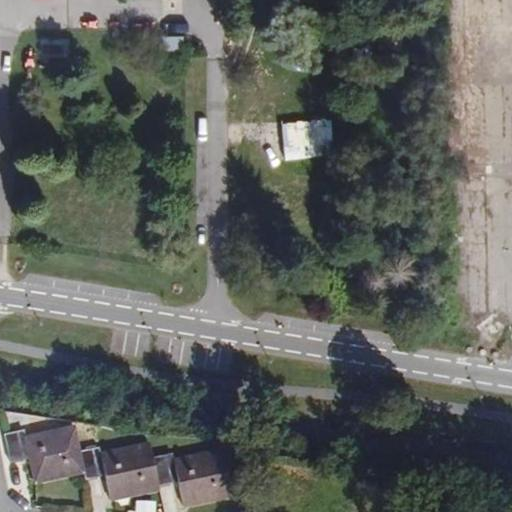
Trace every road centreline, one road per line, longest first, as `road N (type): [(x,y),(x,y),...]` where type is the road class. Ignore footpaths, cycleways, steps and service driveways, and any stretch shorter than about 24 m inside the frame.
road 1 (secondary): [(0,293),(511,380)]
road 2 (track): [(0,293),(0,13)]
